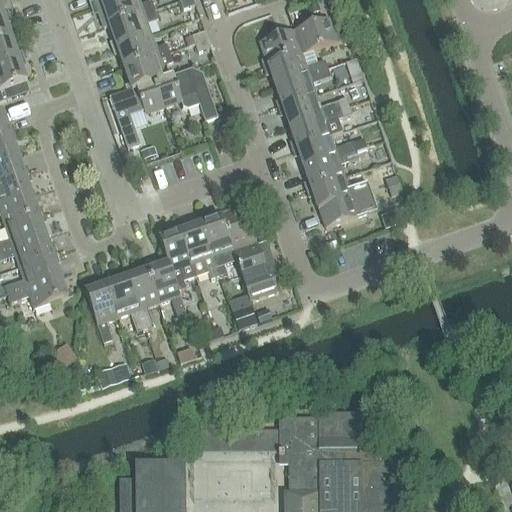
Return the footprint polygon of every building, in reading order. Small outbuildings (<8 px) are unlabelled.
[(109,29),(155,13),(152,3),(140,8),(136,0),(123,0),(101,8),(109,29)] [(192,0),(180,4),(183,13),(195,8),(192,0)] [(316,6),(307,9),(310,18),(320,15),(316,6)] [(117,51),(151,39),(146,26),(158,22),(155,13),(109,29),(117,51)] [(0,45),(11,42),(4,20),(0,21),(0,45)] [(293,35),(302,59),(341,45),(340,40),(335,42),(328,23),(293,35)] [(195,47),(207,43),(204,35),(192,40),(195,47)] [(263,72),(302,59),(293,35),(260,47),(266,66),(262,68),(263,72)] [(155,51),(151,39),(117,51),(124,72),(170,56),(166,46),(155,51)] [(192,40),(185,42),(188,50),(195,47),(192,40)] [(0,69),(19,63),(11,42),(0,45),(0,69)] [(207,43),(195,47),(198,56),(210,52),(207,43)] [(132,94),(154,86),(166,82),(161,69),(173,66),(170,56),(124,72),(132,94)] [(275,91),(328,73),(325,64),(306,71),(302,59),(263,72),(265,76),(269,75),(275,91)] [(0,106),(2,105),(0,98),(0,94),(27,85),(19,63),(0,69),(0,106)] [(356,63),(346,66),(350,76),(359,73),(356,63)] [(154,86),(164,112),(182,106),(183,110),(188,112),(199,108),(205,126),(217,121),(202,78),(191,73),(166,82),(154,86)] [(277,113),(316,100),(312,88),(330,81),(328,73),(275,91),(281,107),(276,109),(277,113)] [(150,117),(164,112),(154,86),(132,94),(109,102),(127,153),(140,148),(130,120),(149,113),(150,117)] [(284,115),(289,132),(348,111),(345,103),(320,112),(316,100),(277,113),(279,117),(284,115)] [(348,111),(289,132),(295,148),(290,149),(292,154),(330,140),(342,136),(338,124),(351,120),(348,111)] [(0,141),(15,136),(14,132),(9,133),(3,117),(0,117),(0,141)] [(221,137),(232,133),(228,121),(217,125),(221,137)] [(0,164),(18,158),(12,142),(16,140),(15,136),(0,141),(0,164)] [(303,172),(356,154),(353,146),(334,153),(330,140),(292,154),(293,158),(298,156),(303,172)] [(153,151),(141,155),(144,163),(156,159),(153,151)] [(306,194),(344,181),(340,169),(359,163),(356,154),(303,172),(309,189),(304,190),(306,194)] [(0,187),(29,177),(28,173),(23,174),(18,158),(0,164),(0,187)] [(0,210),(32,199),(26,183),(31,181),(29,177),(0,187),(0,210)] [(312,197),(318,214),(324,232),(376,214),(367,186),(348,193),(344,181),(306,194),(307,199),(312,197)] [(397,181),(386,184),(392,200),(402,197),(397,181)] [(5,231),(44,218),(42,214),(37,215),(32,199),(0,210),(0,219),(1,219),(5,231)] [(235,254),(256,247),(245,213),(225,219),(224,215),(222,216),(235,254)] [(232,255),(235,254),(222,216),(215,218),(216,223),(202,228),(220,281),(227,278),(220,259),(232,255)] [(0,256),(46,240),(40,224),(45,222),(44,218),(5,231),(9,243),(0,246),(0,256)] [(220,281),(202,228),(184,234),(183,230),(179,231),(196,281),(208,277),(210,284),(220,281)] [(178,295),(186,293),(183,285),(196,281),(179,231),(174,233),(176,237),(159,243),(167,268),(178,295)] [(46,240),(0,256),(0,265),(15,260),(19,272),(58,259),(56,255),(52,256),(46,240)] [(256,247),(235,254),(232,255),(250,305),(278,296),(272,280),(269,281),(256,247)] [(7,300),(60,281),(55,265),(59,263),(58,259),(19,272),(23,284),(4,291),(7,300)] [(187,320),(178,295),(167,268),(151,273),(150,268),(145,270),(159,308),(171,304),(177,323),(187,320)] [(147,312),(159,308),(145,270),(141,271),(143,276),(127,281),(145,334),(153,331),(147,312)] [(60,281),(7,300),(10,308),(29,301),(34,314),(72,300),(70,296),(66,297),(60,281)] [(137,337),(145,334),(127,281),(110,287),(109,282),(105,284),(118,322),(130,318),(137,337)] [(106,327),(118,322),(105,284),(100,285),(102,290),(85,296),(103,349),(112,345),(106,327)] [(252,312),(232,319),(238,334),(257,327),(252,312)] [(268,313),(256,317),(260,327),(271,323),(268,313)] [(220,331),(214,333),(217,342),(223,340),(220,331)] [(214,333),(201,338),(204,346),(217,342),(214,333)] [(66,347),(52,357),(62,370),(76,360),(66,347)] [(191,353),(177,358),(180,367),(194,362),(191,353)] [(167,362),(156,366),(159,373),(169,370),(167,362)] [(154,363),(142,367),(146,377),(157,373),(154,363)] [(125,367),(112,371),(117,386),(130,381),(125,367)] [(110,372),(97,376),(102,391),(115,387),(110,372)] [(397,511),(397,467),(396,467),(387,467),(387,453),(376,453),(376,418),(318,419),(318,423),(279,423),(279,433),(268,433),(268,456),(279,456),(279,460),(288,460),(289,496),(284,497),(283,511),(397,511)] [(184,511),(183,469),(133,470),(134,485),(118,485),(118,511),(184,511)]
